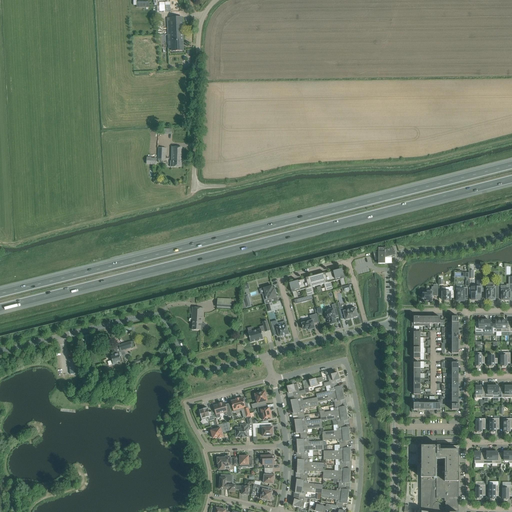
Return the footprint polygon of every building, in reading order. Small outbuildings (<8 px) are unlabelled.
[(167,35),(183,34),(182,18),(170,18),(170,20),(167,21),(167,35)] [(183,34),(167,35),(168,39),(171,39),(172,51),(183,51),(183,34)] [(182,147),(177,147),(171,147),(171,161),(170,161),(170,167),(181,167),(182,147)] [(392,256),(395,255),(393,248),(385,250),(385,248),(378,248),(378,252),(373,253),(375,260),(379,259),(379,264),(385,264),(385,263),(392,263),(392,258),(392,256)] [(342,269),(333,271),(325,274),(325,273),(315,275),(306,278),(306,279),(298,281),(289,283),(292,293),(292,292),(294,298),(298,297),(297,291),(300,290),(305,289),(306,293),(307,297),(311,296),(315,294),(314,291),(313,287),(318,285),(324,284),(325,288),(326,291),(330,290),(333,289),(332,286),(331,282),(336,281),(340,280),(341,286),(346,285),(344,278),(345,278),(342,269)] [(501,293),(501,297),(502,297),(502,300),(505,300),(505,301),(509,301),(509,300),(510,300),(510,293),(511,292),(511,276),(509,277),(509,285),(507,285),(507,284),(506,284),(506,290),(502,290),(502,293),(501,293)] [(472,287),(472,300),(480,300),(480,292),(483,292),(484,292),(484,281),(480,281),(480,287),(472,287)] [(464,296),(468,296),(468,287),(464,287),(464,285),(457,285),(457,289),(457,301),(464,301),(464,296)] [(266,300),(264,300),(265,305),(269,303),(272,303),(271,299),(277,297),(276,294),(276,293),(275,290),(274,289),(273,289),(272,286),(263,289),(266,300)] [(492,287),(487,287),(487,300),(495,300),(495,294),(499,294),(499,286),(492,286),(492,287)] [(442,292),(442,300),(444,300),(444,301),(448,301),(448,300),(450,300),(450,294),(454,294),(454,287),(450,287),(450,288),(446,288),(446,292),(442,292)] [(423,294),(422,294),(422,298),(423,298),(423,299),(426,299),(426,301),(432,301),(432,295),(434,295),(434,296),(438,296),(438,289),(434,289),(434,292),(432,292),(427,292),(427,294),(423,294)] [(217,298),(217,308),(231,309),(232,299),(217,298)] [(203,308),(192,307),(191,320),(193,321),(192,330),(201,330),(205,330),(205,323),(202,323),(203,308)] [(335,319),(335,316),(338,316),(336,308),(333,309),(328,310),(329,312),(326,313),(328,321),(329,320),(330,324),(330,323),(330,324),(335,323),(334,319),(335,319)] [(343,308),(339,309),(342,319),(345,318),(345,320),(358,317),(356,308),(352,309),(351,308),(347,309),(347,310),(344,311),(343,308)] [(315,323),(319,322),(317,314),(310,316),(311,319),(307,320),(307,322),(302,323),(303,326),(302,326),(303,327),(304,330),(308,329),(308,330),(315,328),(313,323),(315,322),(315,323)] [(475,332),(484,332),(484,320),(479,320),(479,322),(475,322),(475,332)] [(484,320),(484,332),(493,332),(493,322),(489,322),(489,320),(484,320)] [(493,322),(493,332),(501,332),(501,320),(496,320),(496,322),(493,322)] [(510,332),(510,322),(507,322),(507,320),(501,320),(501,332),(510,332)] [(270,331),(267,321),(262,322),(263,326),(260,327),(260,329),(248,332),(251,343),(263,339),(261,332),(265,331),(265,332),(270,331)] [(279,337),(289,334),(286,325),(279,327),(277,321),(271,322),(275,336),(278,335),(279,337)] [(130,342),(119,345),(121,351),(132,348),(130,342)] [(117,362),(121,361),(118,352),(114,353),(114,356),(111,357),(112,360),(111,360),(112,365),(118,363),(117,362)] [(484,362),(484,353),(475,353),(475,366),(476,366),(476,367),(480,367),(480,366),(481,366),(481,362),(484,362)] [(507,362),(510,362),(510,353),(501,353),(501,366),(502,366),(502,367),(506,367),(506,366),(507,366),(507,362)] [(497,362),(497,359),(494,359),(494,356),(488,356),(488,366),(489,366),(489,367),(493,367),(493,366),(494,366),(494,362),(497,362)] [(70,374),(75,374),(78,374),(77,359),(69,359),(70,374)] [(326,386),(337,384),(336,380),(340,379),(338,373),(328,376),(329,382),(324,383),(325,387),(326,386)] [(305,390),(306,394),(310,393),(309,388),(320,385),(319,383),(323,382),(322,377),(306,381),(307,385),(304,386),(305,390)] [(299,391),(297,384),(287,387),(289,393),(292,392),(294,397),(300,395),(306,394),(305,390),(299,391)] [(317,398),(343,393),(343,392),(342,388),(342,387),(341,386),(340,386),(338,387),(337,384),(326,386),(327,392),(316,394),(317,398)] [(476,386),(476,398),(484,398),(484,387),(481,387),(481,386),(476,386)] [(484,398),(493,398),(493,386),(488,386),(488,387),(484,387),(484,398)] [(502,398),(502,387),(498,387),(498,386),(493,386),(493,398),(502,398)] [(502,398),(510,398),(510,386),(505,386),(505,387),(502,387),(502,398)] [(265,392),(262,393),(261,393),(261,392),(260,392),(259,392),(258,393),(258,394),(255,395),(257,403),(251,405),(253,409),(257,407),(267,405),(266,401),(267,401),(266,397),(266,396),(267,396),(267,395),(267,394),(266,394),(266,393),(265,393),(265,392)] [(335,405),(341,404),(341,400),(343,400),(344,399),(344,398),(344,397),(343,393),(317,398),(318,402),(318,403),(332,400),(333,402),(334,402),(335,405)] [(317,398),(303,401),(302,398),(301,398),(300,395),(294,397),(294,400),(292,400),(291,401),(291,402),(291,403),(291,407),(292,407),(318,402),(317,398)] [(238,410),(245,408),(243,398),(239,399),(239,398),(236,399),(236,400),(231,401),(234,411),(234,410),(237,409),(238,410)] [(319,406),(318,403),(318,402),(292,407),(292,408),(293,412),(293,413),(294,414),(295,414),(297,413),(298,416),(305,415),(304,412),(305,412),(305,409),(319,406)] [(228,417),(232,416),(229,404),(225,405),(225,403),(214,406),(214,407),(214,411),(215,410),(217,418),(220,418),(220,416),(220,414),(224,413),(224,415),(226,416),(228,415),(228,417)] [(347,409),(346,409),(346,408),(346,407),(344,407),(342,407),(341,404),(335,405),(335,408),(334,408),(334,411),(324,412),(324,411),(322,411),(320,411),(320,417),(347,413),(347,409)] [(262,412),(264,420),(271,419),(270,415),(271,415),(271,414),(270,414),(270,413),(270,412),(269,408),(267,408),(267,405),(257,407),(259,413),(262,412)] [(208,408),(199,410),(200,412),(199,413),(200,417),(201,417),(201,419),(206,418),(206,420),(207,421),(209,422),(209,421),(214,420),(212,412),(209,412),(208,408)] [(333,425),(344,424),(344,421),(346,420),(348,420),(347,419),(348,419),(347,418),(348,418),(347,414),(347,413),(320,417),(321,419),(321,422),(332,420),(333,425)] [(310,418),(306,419),(305,419),(305,415),(298,416),(298,420),(296,420),(295,420),(295,421),(295,422),(294,423),(295,427),(295,426),(295,427),(322,424),(321,422),(321,419),(311,420),(310,418)] [(482,427),(485,427),(485,424),(485,419),(480,419),(480,422),(476,422),(476,432),(477,432),(477,433),(481,433),(481,432),(482,432),(482,427)] [(496,427),(499,427),(499,419),(490,419),(490,432),(491,432),(491,433),(495,433),(495,432),(496,432),(496,427)] [(230,429),(230,422),(217,425),(217,426),(218,426),(218,429),(211,431),(212,434),(211,435),(212,438),(213,438),(213,439),(218,437),(218,438),(223,437),(222,433),(223,433),(222,430),(230,428),(230,429)] [(271,423),(261,424),(261,428),(262,428),(263,437),(273,436),(273,435),(274,435),(273,431),(272,427),(271,427),(271,423)] [(301,436),(307,436),(307,432),(308,432),(308,430),(320,428),(322,428),(322,424),(295,427),(295,431),(296,431),(296,432),(296,434),(298,433),(298,434),(300,433),(301,436)] [(323,436),(349,434),(350,434),(349,430),(349,429),(348,427),(347,428),(347,427),(345,428),(344,424),(333,425),(334,431),(322,432),(323,436)] [(236,437),(236,438),(241,437),(241,438),(244,438),(244,437),(249,437),(248,428),(247,428),(247,426),(246,426),(246,425),(241,425),(241,427),(235,428),(236,433),(235,433),(235,434),(235,435),(235,437),(236,437)] [(339,445),(346,445),(346,441),(348,441),(350,441),(349,440),(350,440),(350,439),(350,435),(349,435),(349,434),(323,436),(323,441),(338,440),(338,442),(339,442),(339,445)] [(297,447),(324,446),(323,441),(309,442),(309,439),(307,439),(307,436),(301,436),(301,440),(298,440),(297,440),(297,441),(297,442),(296,442),(297,446),(297,447)] [(324,455),(350,455),(351,455),(351,451),(350,451),(350,450),(350,448),(349,448),(346,448),(346,445),(339,445),(334,445),(335,451),(324,451),(324,453),(324,455)] [(301,457),(308,457),(313,457),(313,450),(324,450),(324,446),(297,447),(297,451),(297,452),(298,452),(298,454),(299,453),(299,454),(301,454),(301,457)] [(435,448),(435,446),(421,446),(421,511),(457,511),(458,511),(458,446),(437,446),(437,447),(435,448)] [(483,464),(483,453),(480,453),(480,452),(475,452),(475,464),(483,464)] [(483,464),(492,464),(492,452),(487,452),(487,453),(483,453),(483,464)] [(501,455),(501,453),(497,453),(497,452),(492,452),(492,464),(501,464),(501,455)] [(504,461),(509,461),(509,452),(504,452),(504,453),(501,453),(501,455),(504,455),(504,461)] [(264,469),(272,468),(273,468),(273,465),(275,465),(274,460),(275,460),(275,456),(273,456),(273,455),(260,456),(261,460),(262,460),(263,465),(264,465),(264,469)] [(350,460),(351,460),(351,456),(350,456),(350,455),(324,455),(324,456),(324,460),(336,460),(336,465),(340,465),(346,465),(347,463),(347,462),(349,462),(350,462),(350,461),(350,460)] [(253,468),(252,460),(249,460),(248,456),(240,457),(240,465),(246,465),(246,468),(253,468)] [(223,458),(218,458),(218,459),(217,459),(217,463),(218,463),(218,464),(219,464),(219,470),(225,470),(224,466),(230,466),(230,463),(233,463),(233,466),(237,466),(237,458),(233,458),(233,459),(230,459),(230,457),(223,457),(223,458)] [(297,467),(324,467),(324,463),(309,463),(309,460),(308,460),(308,457),(301,457),(301,460),(299,460),(298,460),(298,461),(297,461),(297,462),(297,466),(297,467)] [(346,469),(346,465),(340,465),(340,469),(338,468),(338,471),(324,470),(323,472),(323,475),(350,476),(350,472),(350,471),(350,470),(350,469),(349,469),(346,469)] [(324,470),(324,467),(297,467),(297,471),(297,472),(297,473),(298,473),(298,474),(301,474),(301,477),(308,477),(308,474),(309,474),(309,471),(323,472),(324,470)] [(264,469),(265,473),(265,475),(264,475),(264,479),(263,479),(263,482),(264,482),(264,483),(273,484),(274,476),(271,476),(271,472),(273,472),(272,468),(264,469)] [(238,489),(238,486),(231,486),(231,481),(232,481),(232,476),(221,475),(221,478),(220,478),(219,489),(226,490),(226,488),(229,488),(229,491),(235,491),(235,489),(238,489)] [(350,477),(350,476),(323,475),(323,479),(333,480),(333,482),(337,482),(339,482),(339,486),(345,486),(345,483),(348,483),(349,483),(349,482),(349,481),(350,481),(350,477)] [(307,481),(308,477),(301,477),(301,480),(298,480),(297,480),(297,481),(296,482),(295,486),(296,486),(296,487),(322,489),(323,485),(308,483),(309,481),(307,481)] [(253,487),(253,489),(255,489),(255,487),(257,488),(257,489),(258,489),(257,493),(262,494),(261,499),(262,499),(262,500),(265,501),(265,500),(267,500),(270,501),(270,500),(271,500),(272,497),(271,497),(271,495),(272,493),(272,492),(271,492),(266,490),(266,487),(254,484),(253,487)] [(482,494),(485,494),(485,485),(476,485),(476,498),(477,498),(477,500),(481,500),(481,498),(482,498),(482,494)] [(499,494),(499,491),(499,485),(489,485),(489,499),(490,499),(490,500),(494,500),(494,499),(495,499),(495,494),(499,494)] [(238,486),(238,489),(242,490),(242,494),(248,495),(248,491),(249,491),(249,487),(249,486),(238,486)] [(345,490),(345,486),(339,486),(338,489),(337,489),(337,491),(322,489),(321,494),(348,497),(348,496),(348,497),(349,493),(348,492),(348,491),(348,490),(347,490),(345,490)] [(509,494),(511,494),(511,486),(503,486),(503,499),(504,499),(504,500),(507,500),(507,499),(509,499),(509,494)] [(321,494),(322,489),(296,487),(295,487),(295,491),(295,492),(295,493),(297,493),(297,494),(299,494),(299,497),(305,498),(306,495),(307,495),(307,492),(321,494)] [(348,497),(321,494),(321,498),(335,500),(335,502),(336,502),(336,506),(343,507),(343,503),(346,504),(346,503),(347,504),(347,502),(347,501),(348,501),(348,497)] [(305,498),(299,497),(298,497),(299,497),(298,500),(294,500),(293,506),(303,509),(305,502),(310,504),(311,499),(305,498)]
